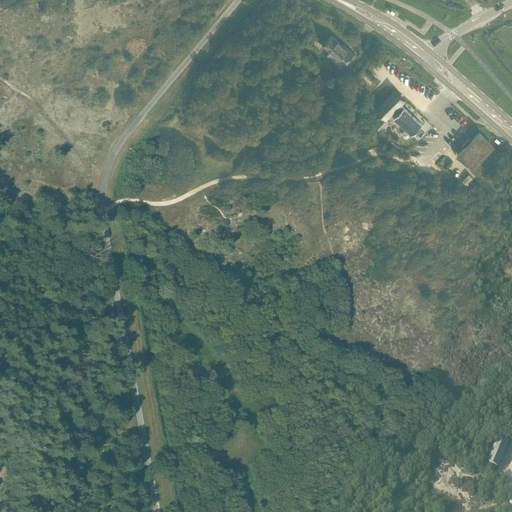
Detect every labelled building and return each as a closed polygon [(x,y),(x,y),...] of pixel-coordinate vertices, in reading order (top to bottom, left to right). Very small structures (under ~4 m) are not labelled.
[(330,53),(327,56),(341,68),(353,54),(348,49),(347,50),(331,36),(322,46),(330,53)] [(326,81),(319,75),(311,83),(320,91),(325,85),(323,83),(326,81)] [(422,125),(404,108),(401,106),(405,101),(394,91),(375,111),(385,121),(393,113),(396,117),(390,123),(400,131),(403,128),(411,136),(422,125)] [(378,129),(385,121),(380,116),(372,124),(378,129)] [(479,133),(471,142),(468,139),(463,144),(466,147),(458,155),(472,168),(493,146),(479,133)] [(472,177),(468,175),(463,181),(466,184),(472,177)] [(494,435),(483,463),(497,468),(509,442),(494,435)]
